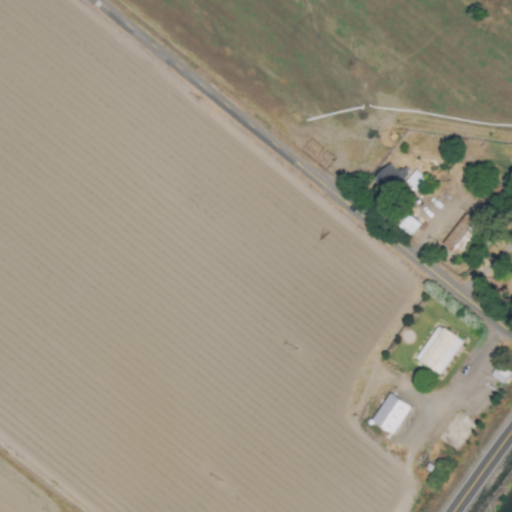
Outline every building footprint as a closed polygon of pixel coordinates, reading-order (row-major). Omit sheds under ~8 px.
[(387,194),(409,173),(404,167),(398,173),(389,164),(373,179),(387,194)] [(443,247),(457,255),(477,221),(463,213),(443,247)] [(438,326),(415,359),(439,375),(461,342),(438,326)] [(489,376),(500,383),(506,375),(495,368),(489,376)] [(394,435),(410,407),(387,394),(372,423),(394,435)]
